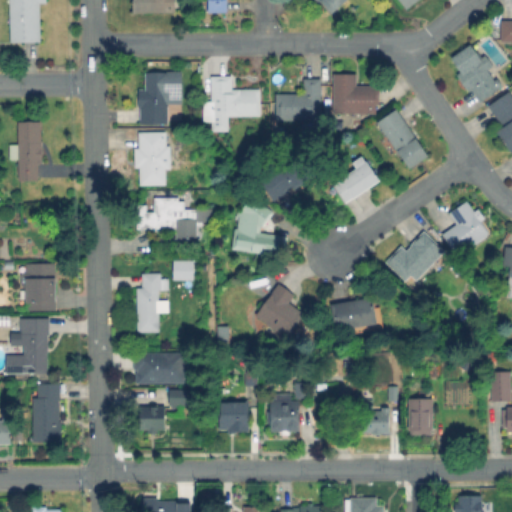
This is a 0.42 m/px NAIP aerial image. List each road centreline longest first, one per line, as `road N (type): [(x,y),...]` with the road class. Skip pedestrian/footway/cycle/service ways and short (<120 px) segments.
road 1 (residential): [(99,511),(90,0)]
road 2 (residential): [(471,0),(401,43),(90,44)]
road 3 (residential): [(419,469),(99,471)]
road 4 (residential): [(511,205),(487,187),(401,43)]
road 5 (residential): [(331,249),(468,156)]
